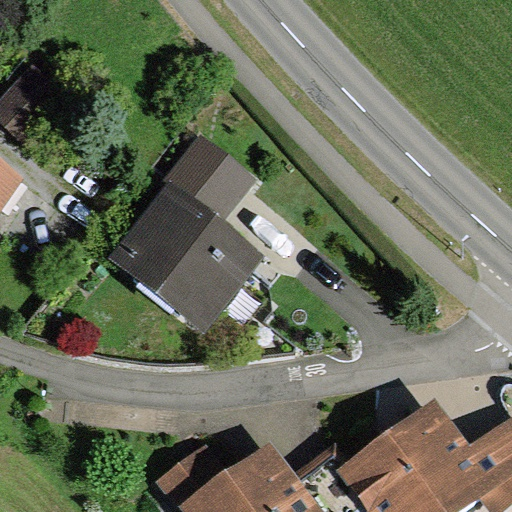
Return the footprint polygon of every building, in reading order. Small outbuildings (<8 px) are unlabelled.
[(33,66),(0,101),(0,127),(22,148),(68,98),(33,66)] [(115,265),(201,337),(262,265),(215,226),(249,185),(201,145),(169,183),(178,190),(115,265)] [(0,215),(23,183),(0,167),(0,215)] [(475,511),(481,508),(484,511),(509,511),(511,510),(511,421),(472,451),(439,407),(351,472),(333,447),(293,477),(318,511),(475,511)] [(154,486),(172,511),(318,511),(293,477),(273,447),(233,477),(209,445),(154,486)]
